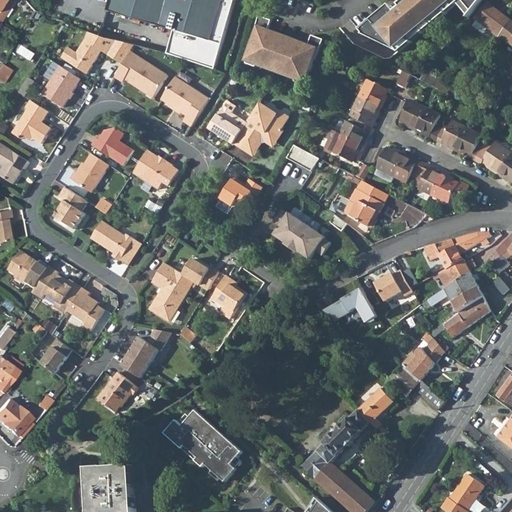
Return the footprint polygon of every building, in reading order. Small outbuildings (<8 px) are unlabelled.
[(0,0),(0,19),(11,0),(0,0)] [(170,30),(167,42),(163,53),(212,68),(215,58),(231,4),(232,0),(108,0),(105,10),(170,30)] [(464,0),(474,12),(484,0),(407,0),(398,8),(400,11),(395,15),(392,13),(375,27),(372,23),(360,33),(363,37),(363,38),(385,48),(391,43),(397,50),(454,0),(464,0)] [(471,16),(474,12),(464,0),(454,0),(397,50),(401,54),(460,3),(471,16)] [(485,33),(489,27),(501,37),(502,35),(511,22),(511,18),(490,2),(477,19),(479,19),(474,25),(485,33)] [(389,9),(372,23),(375,27),(392,13),(389,9)] [(242,61),(251,65),(252,63),(254,58),(297,74),(295,79),(294,81),(304,84),(309,71),(310,71),(322,39),(310,34),(307,44),(267,29),(270,19),(258,15),(246,47),(247,48),(242,61)] [(511,22),(502,35),(510,41),(506,48),(510,51),(505,58),(511,62),(511,22)] [(54,33),(59,26),(55,24),(51,31),(54,33)] [(132,53),(136,46),(97,36),(90,33),(77,54),(71,64),(88,74),(93,65),(93,62),(94,61),(95,62),(103,50),(125,64),(132,53)] [(17,54),(28,61),(32,55),(20,48),(17,54)] [(63,58),(71,64),(77,54),(69,48),(63,58)] [(490,60),(496,51),(492,48),(485,57),(490,60)] [(355,54),(364,59),(368,53),(358,49),(355,54)] [(166,76),(132,53),(125,64),(116,78),(123,82),(125,78),(127,75),(145,87),(143,90),(152,96),(166,76)] [(297,74),(254,58),(252,63),(295,79),(297,74)] [(73,93),(82,80),(61,67),(54,62),(45,77),(52,81),(43,96),(63,108),(69,99),(73,93)] [(9,70),(1,65),(0,66),(0,83),(0,84),(9,70)] [(410,73),(402,70),(396,81),(404,85),(410,73)] [(463,86),(428,70),(423,80),(437,87),(451,93),(456,95),(463,86)] [(145,87),(127,75),(125,78),(143,90),(145,87)] [(209,100),(176,77),(161,101),(170,107),(172,105),(172,104),(179,109),(177,112),(185,117),(182,121),(191,128),(209,100)] [(357,95),(378,105),(381,107),(384,99),(382,98),(387,87),(366,77),(357,95)] [(34,82),(28,78),(25,82),(32,86),(34,82)] [(22,87),(19,93),(25,97),(32,86),(25,82),(22,87)] [(487,96),(473,90),(472,91),(463,86),(456,95),(474,104),(482,108),(487,96)] [(373,117),(378,105),(357,95),(348,114),(372,125),(375,118),(373,117)] [(482,108),(491,112),(499,102),(487,96),(482,108)] [(411,122),(410,125),(417,128),(419,126),(428,106),(409,97),(399,116),(411,122)] [(50,113),(31,101),(26,109),(29,111),(14,134),(22,139),(24,139),(32,138),(34,139),(42,144),(52,130),(43,124),(50,113)] [(280,112),(263,101),(249,124),(237,142),(251,151),(264,132),(268,132),(279,138),(285,128),(282,127),(290,115),(281,110),(280,112)] [(230,102),(225,109),(211,131),(217,135),(219,132),(227,137),(225,140),(234,146),(235,144),(237,142),(249,124),(234,114),(239,108),(230,102)] [(429,131),(428,133),(435,137),(443,122),(438,119),(441,113),(428,106),(419,126),(429,131)] [(511,114),(506,110),(502,117),(509,121),(511,117),(511,114)] [(339,132),(360,142),(366,130),(369,131),(372,125),(348,114),(339,132)] [(443,122),(435,137),(442,140),(443,138),(455,144),(465,124),(452,118),(448,124),(443,122)] [(463,148),(473,153),(472,154),(477,157),(487,140),(486,139),(481,137),(483,132),(465,124),(455,144),(454,146),(461,150),(462,147),(463,148)] [(339,132),(333,129),(329,137),(336,140),(339,132)] [(129,136),(121,131),(110,132),(104,142),(101,140),(96,146),(127,167),(137,152),(124,143),(129,136)] [(227,137),(219,132),(217,135),(225,140),(227,137)] [(275,146),(279,138),(268,132),(264,132),(251,151),(237,142),(235,144),(252,155),(262,141),(266,140),(275,146)] [(357,148),(360,149),(363,143),(360,142),(339,132),(336,140),(329,137),(324,147),(351,160),(357,148)] [(299,136),(295,146),(302,150),(307,140),(299,136)] [(493,164),(491,166),(498,171),(511,150),(496,139),(493,143),(487,140),(477,157),(482,160),(483,158),(493,164)] [(29,163),(0,144),(0,166),(2,168),(0,171),(0,175),(13,183),(22,169),(25,170),(29,163)] [(302,150),(295,146),(288,158),(312,173),(321,160),(302,150)] [(393,177),(394,177),(404,156),(406,153),(399,149),(397,152),(386,147),(385,149),(380,147),(375,160),(379,162),(376,168),(378,168),(375,175),(390,183),(393,177)] [(511,176),(511,149),(511,150),(498,171),(505,175),(507,173),(511,176)] [(160,158),(148,151),(133,173),(146,181),(153,185),(158,189),(162,182),(170,186),(180,171),(175,166),(176,165),(161,156),(160,158)] [(105,163),(88,152),(81,163),(75,172),(73,170),(71,169),(66,177),(87,191),(105,163)] [(424,162),(417,158),(416,162),(404,156),(394,177),(407,183),(411,176),(416,179),(424,162)] [(73,170),(75,172),(81,163),(78,161),(73,170)] [(418,189),(431,195),(441,174),(429,168),(430,165),(424,162),(416,179),(422,181),(418,189)] [(371,166),(363,163),(356,178),(362,181),(363,182),(367,174),(371,166)] [(449,204),(451,199),(454,201),(464,196),(468,187),(460,182),(459,184),(447,178),(449,175),(442,171),(441,174),(431,195),(449,204)] [(354,177),(352,181),(359,185),(362,181),(356,178),(354,177)] [(245,204),(252,193),(256,196),(261,187),(250,180),(246,187),(245,189),(241,186),(242,185),(234,180),(222,199),(218,207),(228,214),(233,207),(245,204)] [(153,185),(146,181),(143,187),(149,191),(153,185)] [(357,192),(385,206),(390,196),(363,182),(362,181),(359,185),(357,192)] [(88,202),(64,187),(58,196),(65,201),(67,202),(66,205),(64,203),(55,216),(75,228),(85,213),(82,211),(88,202)] [(380,216),(385,206),(357,192),(350,204),(357,208),(351,220),(369,229),(377,214),(380,216)] [(107,214),(112,206),(101,199),(95,206),(107,214)] [(346,218),(351,220),(357,208),(350,204),(345,214),(346,218)] [(9,211),(0,212),(0,240),(12,238),(10,226),(7,226),(6,220),(8,220),(11,219),(9,211)] [(323,254),(331,242),(325,238),(327,236),(291,213),(290,215),(283,211),(275,222),(282,227),(277,234),(287,241),(285,244),(300,253),(302,251),(312,258),(317,250),(323,254)] [(380,216),(377,214),(369,229),(372,231),(380,216)] [(348,224),(336,215),(330,223),(342,232),(348,224)] [(125,236),(102,221),(91,238),(113,254),(112,257),(120,262),(135,239),(127,234),(125,236)] [(483,231),(478,231),(472,233),(454,238),(462,253),(492,235),(491,231),(483,231)] [(462,253),(454,238),(426,246),(430,261),(440,258),(447,270),(465,258),(462,253)] [(135,239),(120,262),(129,268),(144,246),(135,239)] [(511,247),(511,249),(508,245),(510,243),(507,240),(497,250),(501,255),(498,257),(506,269),(511,265),(508,259),(511,255),(511,247)] [(35,287),(48,266),(42,262),(40,264),(22,253),(10,271),(17,276),(18,279),(25,283),(28,283),(35,287)] [(490,262),(495,270),(497,269),(500,272),(506,269),(498,257),(490,262)] [(458,282),(458,281),(472,272),(465,258),(447,270),(440,275),(439,275),(447,289),(458,282)] [(185,275),(167,264),(155,282),(166,289),(152,310),(171,321),(196,282),(209,290),(220,272),(212,267),(210,270),(194,260),(185,275)] [(66,313),(83,287),(71,279),(68,282),(57,275),(59,273),(48,266),(35,287),(31,292),(42,299),(45,294),(57,301),(54,306),(66,313)] [(413,290),(401,269),(393,273),(393,272),(379,280),(380,283),(377,285),(386,300),(403,291),(405,295),(413,290)] [(68,282),(71,279),(59,272),(59,273),(57,275),(68,282)] [(472,272),(458,281),(458,282),(447,289),(454,301),(479,286),(472,272)] [(234,282),(226,277),(212,299),(224,307),(221,312),(231,318),(247,293),(237,286),(233,284),(234,282)] [(503,294),(509,289),(499,277),(493,282),(503,294)] [(460,313),(485,297),(479,286),(454,301),(460,313)] [(93,293),(83,287),(66,313),(86,327),(83,331),(90,335),(108,307),(91,296),(93,293)] [(363,289),(325,311),(335,321),(359,308),(363,315),(374,309),(363,289)] [(441,293),(429,301),(432,306),(444,298),(441,293)] [(485,297),(460,313),(430,333),(433,336),(447,327),(454,337),(492,311),(485,297)] [(423,305),(427,310),(432,306),(429,301),(423,305)] [(419,320),(428,330),(433,326),(425,317),(419,320)] [(0,349),(1,350),(14,332),(7,327),(0,335),(0,349)] [(185,329),(181,335),(191,343),(195,335),(185,329)] [(362,349),(369,345),(357,330),(351,334),(349,336),(362,349)] [(171,334),(154,331),(147,343),(140,338),(121,367),(140,377),(158,351),(159,352),(171,334)] [(429,331),(422,338),(423,340),(417,348),(402,360),(405,365),(422,379),(446,352),(441,346),(433,336),(430,333),(429,331)] [(56,373),(73,350),(58,339),(41,362),(56,373)] [(446,352),(450,349),(445,342),(441,346),(446,352)] [(11,366),(0,358),(0,394),(18,371),(11,366)] [(405,365),(390,379),(408,397),(416,388),(423,380),(422,379),(405,365)] [(139,386),(117,372),(99,399),(117,412),(122,406),(123,407),(132,392),(135,394),(139,386)] [(511,374),(497,395),(511,405),(511,374)] [(442,410),(447,401),(423,380),(416,388),(442,410)] [(35,383),(21,399),(25,402),(28,399),(30,400),(40,388),(35,383)] [(385,435),(390,430),(383,423),(382,424),(376,418),(395,401),(382,387),(359,409),(372,422),(385,435)] [(51,400),(45,396),(37,405),(43,410),(51,400)] [(0,407),(0,421),(0,422),(16,405),(8,399),(0,407)] [(28,421),(31,418),(16,405),(0,422),(15,436),(16,435),(20,438),(32,424),(28,421)] [(177,420),(165,433),(202,467),(206,463),(226,481),(237,469),(232,465),(244,451),(198,409),(183,426),(177,420)] [(359,409),(303,464),(317,477),(315,478),(352,511),(367,511),(377,502),(332,462),(372,422),(359,409)] [(511,421),(500,437),(511,446),(511,421)] [(138,511),(135,466),(90,468),(93,511),(138,511)] [(467,476),(450,501),(448,499),(441,510),(443,511),(465,511),(466,511),(467,511),(469,511),(486,488),(467,476)] [(334,511),(320,500),(312,511),(334,511)]
